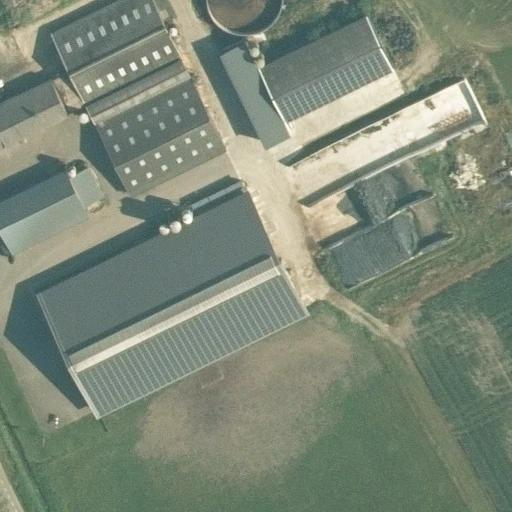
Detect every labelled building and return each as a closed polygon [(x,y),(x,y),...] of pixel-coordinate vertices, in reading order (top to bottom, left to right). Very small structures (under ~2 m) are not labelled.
[(86,100),(104,138),(130,191),(225,143),(199,91),(181,54),(163,17),(174,11),(168,0),(114,0),(51,31),(69,68),(0,100),(0,126),(6,138),(68,109),(86,100)] [(205,0),(206,10),(209,22),(217,31),(226,38),(238,41),(250,41),(261,37),(271,30),(277,20),(281,9),(280,0),(205,0)] [(366,9),(259,62),(286,116),(392,63),(366,9)] [(403,101),(419,147),(456,134),(458,139),(487,128),(468,77),(403,101)] [(351,231),(431,192),(412,153),(332,192),(351,231)] [(66,164),(7,193),(0,196),(0,224),(12,250),(89,212),(84,202),(101,193),(88,164),(70,173),(66,164)] [(309,309),(248,187),(37,290),(97,413),(309,309)]
